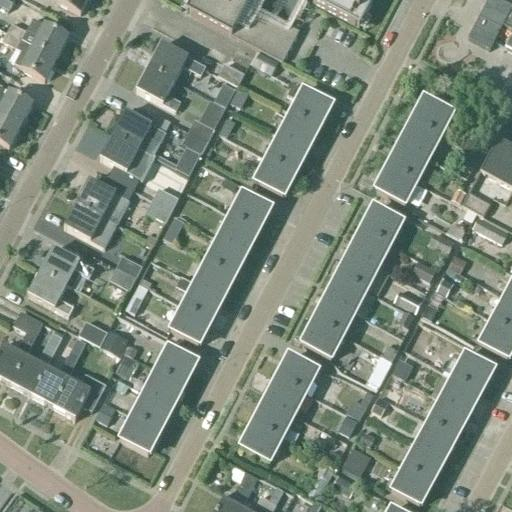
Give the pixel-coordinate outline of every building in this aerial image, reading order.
[(0,0),(0,11),(9,16),(16,2),(10,0),(0,0)] [(80,19),(89,0),(59,0),(56,6),(80,19)] [(315,0),(312,7),(358,31),(374,0),(192,0),(184,16),(282,67),(298,36),(247,9),(252,0),(315,0)] [(511,11),(490,0),(489,0),(467,42),(489,53),(511,11)] [(511,9),(502,30),(511,35),(511,36),(504,52),(511,56),(511,9)] [(6,38),(55,64),(67,43),(32,24),(25,37),(11,30),(6,38)] [(55,64),(6,38),(2,47),(20,57),(13,69),(20,73),(44,86),(55,64)] [(160,49),(148,72),(174,86),(181,72),(199,82),(205,72),(160,49)] [(278,67),(259,57),(251,71),(270,82),(278,67)] [(223,68),(216,82),(236,93),(244,79),(223,68)] [(166,101),(174,86),(148,72),(135,96),(173,116),(178,107),(166,101)] [(289,118),(318,133),(330,110),(301,95),(292,90),(286,100),(296,106),(289,118)] [(0,120),(20,131),(31,110),(8,97),(0,92),(0,120)] [(239,94),(231,108),(240,112),(247,99),(239,94)] [(218,100),(214,107),(226,113),(230,106),(218,100)] [(412,127),(440,142),(452,119),(424,104),(412,127)] [(124,117),(112,141),(154,163),(167,140),(124,117)] [(277,141),(306,156),(318,133),(289,118),(277,141)] [(0,148),(8,153),(20,131),(0,120),(0,148)] [(194,125),(187,137),(208,148),(214,136),(194,125)] [(226,125),(219,138),(224,141),(231,128),(226,125)] [(399,150),(428,165),(440,142),(412,127),(399,150)] [(208,148),(187,137),(181,149),(201,160),(208,148)] [(112,141),(99,164),(142,187),(154,163),(112,141)] [(265,164),(294,179),(306,156),(277,141),(265,164)] [(479,177),(511,194),(511,151),(497,144),(479,177)] [(387,173),(416,188),(428,165),(399,150),(387,173)] [(475,162),(456,152),(449,165),(468,175),(475,162)] [(253,187),(282,202),(294,179),(265,164),(253,187)] [(416,188),(387,173),(375,196),(404,211),(416,188)] [(76,209),(116,230),(128,207),(88,185),(76,209)] [(157,194),(151,207),(171,217),(178,204),(157,194)] [(489,209),(468,198),(461,211),(482,222),(489,209)] [(229,222),(257,237),(269,214),(241,199),(229,222)] [(171,217),(151,207),(145,219),(165,229),(171,217)] [(103,254),(116,230),(76,209),(63,232),(103,254)] [(361,236),(390,251),(402,228),(373,213),(361,236)] [(217,245),(245,259),(257,237),(229,222),(217,245)] [(501,250),(507,238),(478,222),(471,234),(501,250)] [(349,259),(378,274),(390,251),(361,236),(349,259)] [(453,248),(434,238),(427,251),(446,261),(453,248)] [(205,267),(233,282),(245,259),(217,245),(205,267)] [(40,277),(66,291),(74,277),(88,284),(92,275),(52,254),(40,277)] [(337,282),(366,297),(378,274),(349,259),(337,282)] [(121,261),(115,274),(135,284),(142,272),(121,261)] [(470,273),(470,262),(456,262),(456,273),(470,273)] [(427,288),(433,274),(415,265),(409,279),(427,288)] [(193,290),(221,305),(233,282),(205,267),(193,290)] [(135,284),(115,274),(108,286),(129,297),(135,284)] [(66,291),(40,277),(27,301),(68,322),(73,313),(59,305),(66,291)] [(325,305),(354,320),(366,297),(337,282),(325,305)] [(511,286),(503,304),(511,309),(511,286)] [(139,290),(126,315),(134,319),(147,295),(139,290)] [(181,313),(209,328),(221,305),(193,290),(181,313)] [(511,338),(511,309),(503,304),(490,327),(511,338)] [(313,328),(342,342),(354,320),(325,305),(313,328)] [(209,328),(181,313),(169,336),(197,351),(209,328)] [(0,385),(9,391),(24,362),(41,329),(20,317),(13,331),(25,338),(15,357),(2,350),(0,354),(0,385)] [(263,322),(260,331),(281,337),(284,328),(263,322)] [(107,339),(85,327),(77,341),(99,353),(107,339)] [(506,365),(511,354),(511,338),(490,327),(478,350),(506,365)] [(342,342),(313,328),(301,350),(330,365),(342,342)] [(120,333),(121,341),(106,342),(107,357),(146,356),(145,332),(120,333)] [(37,368),(24,362),(9,391),(30,402),(42,380),(45,373),(61,343),(52,339),(37,368)] [(155,376),(183,391),(195,368),(167,353),(155,376)] [(58,380),(45,373),(42,380),(30,402),(51,413),(67,384),(80,360),(71,355),(58,380)] [(451,383),(479,398),(492,375),(463,360),(451,383)] [(277,385),(305,400),(317,377),(289,362),(277,385)] [(375,373),(366,390),(375,396),(385,378),(375,373)] [(143,399),(171,414),(183,391),(155,376),(143,399)] [(79,391),(67,384),(51,413),(74,425),(81,412),(91,417),(105,391),(85,380),(79,391)] [(479,398),(451,383),(439,405),(467,421),(479,398)] [(264,408),(293,423),(305,400),(277,385),(264,408)] [(131,422),(159,437),(171,414),(143,399),(131,422)] [(398,413),(378,403),(371,416),(391,426),(398,413)] [(467,421),(439,405),(427,428),(455,443),(467,421)] [(252,431),(281,446),(293,423),(264,408),(252,431)] [(104,410),(96,424),(106,430),(114,416),(104,410)] [(345,421),(338,435),(348,440),(355,427),(345,421)] [(159,437),(131,422),(119,445),(147,460),(159,437)] [(455,443),(427,428),(415,451),(443,466),(455,443)] [(281,446),(252,431),(240,454),(269,469),(281,446)] [(431,489),(443,466),(415,451),(402,474),(431,489)] [(369,463),(351,453),(340,474),(359,483),(369,463)] [(431,489),(402,474),(390,496),(418,511),(431,489)] [(217,511),(241,511),(256,486),(243,479),(241,483),(241,484),(238,490),(242,493),(236,503),(226,498),(217,511)] [(356,491),(337,480),(330,493),(349,503),(356,491)] [(254,511),(264,511),(267,507),(260,502),(254,511)]
